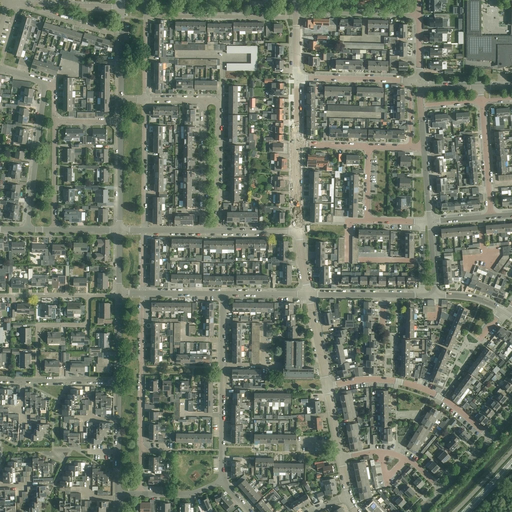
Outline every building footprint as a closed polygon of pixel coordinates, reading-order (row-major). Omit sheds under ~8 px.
[(429,0),(430,3),(429,3),(429,8),(430,8),(430,12),(439,12),(439,11),(441,11),(441,9),(441,3),(447,3),(446,0),(429,0)] [(480,0),(466,0),(467,58),(498,61),(498,59),(502,59),(504,67),(511,64),(511,63),(511,3),(511,9),(508,9),(508,25),(507,25),(511,25),(511,34),(511,36),(481,36),(480,0)] [(430,20),(429,20),(429,25),(430,25),(430,27),(442,27),(442,26),(447,26),(447,19),(448,19),(448,14),(438,14),(438,18),(430,18),(430,20)] [(41,29),(43,23),(40,21),(39,23),(32,20),(32,19),(24,17),(22,23),(33,26),(38,28),(41,29)] [(305,20),(305,28),(310,28),(313,28),(313,30),(317,30),(317,25),(329,26),(329,25),(337,25),(337,23),(337,19),(329,18),(329,19),(313,19),(313,20),(310,20),(305,20)] [(344,28),(350,29),(351,26),(348,26),(348,19),(344,19),(341,18),(341,19),(340,19),(340,26),(340,30),(344,30),(344,28)] [(357,27),(362,27),(362,20),(361,20),(361,19),(358,19),(358,20),(354,20),(354,26),(351,26),(350,29),(357,29),(357,27)] [(31,32),(33,26),(22,23),(20,29),(29,32),(31,32)] [(42,31),(49,33),(51,24),(45,23),(42,31)] [(49,33),(55,35),(58,26),(51,24),(49,33)] [(274,24),(274,29),(274,33),(282,33),(282,24),(274,24)] [(58,26),(55,35),(61,37),(64,28),(58,26)] [(64,28),(61,37),(60,40),(64,41),(65,38),(67,39),(70,30),(64,28)] [(27,38),(29,32),(20,29),(18,35),(27,38)] [(430,38),(429,38),(429,41),(430,41),(430,42),(442,42),(442,41),(447,41),(447,36),(447,34),(447,29),(438,29),(438,30),(438,33),(432,33),(430,33),(430,38)] [(76,32),(70,30),(67,39),(74,41),(76,32)] [(397,37),(390,37),(390,40),(398,40),(398,38),(407,38),(407,31),(400,31),(397,31),(397,37)] [(83,34),(76,32),(74,41),(80,43),(83,34)] [(91,35),(85,33),(83,41),(89,43),(91,35)] [(25,44),(27,38),(18,35),(16,41),(25,44)] [(95,45),(98,37),(91,35),(89,43),(95,45)] [(101,47),(104,39),(98,37),(95,45),(101,47)] [(110,41),(104,39),(101,47),(107,49),(108,47),(109,47),(112,48),(114,43),(110,42),(110,41)] [(390,40),(390,44),(395,44),(395,47),(395,49),(400,50),(407,50),(407,43),(398,43),(398,40),(390,40)] [(14,48),(23,50),(25,44),(16,41),(14,48)] [(310,49),(315,49),(315,50),(320,50),(320,45),(316,45),(317,41),(310,41),(310,49)] [(283,46),(274,46),(274,43),(268,43),(268,50),(276,50),(275,57),(280,57),(280,54),(283,54),(283,46)] [(444,49),(430,48),(430,57),(442,57),(442,53),(445,53),(447,51),(447,50),(452,50),(452,44),(444,44),(444,49)] [(21,57),(23,50),(14,48),(12,54),(17,56),(20,56),(21,57)] [(166,57),(166,50),(164,50),(155,50),(154,50),(154,57),(160,57),(160,60),(169,60),(169,57),(166,57)] [(390,50),(390,59),(398,59),(398,56),(395,56),(395,50),(390,50)] [(79,52),(78,54),(75,54),(73,61),(76,62),(77,56),(81,57),(84,58),(85,54),(79,52)] [(283,72),(283,68),(283,61),(281,61),(281,57),(267,57),(267,61),(273,61),(273,65),(276,65),(276,68),(275,68),(275,72),(283,72)] [(320,61),(320,57),(317,57),(309,57),(309,65),(317,65),(317,61),(320,61)] [(343,69),(343,60),(336,60),(337,58),(332,58),(332,68),(343,69)] [(34,59),(32,64),(31,68),(38,70),(40,61),(34,59)] [(362,69),(365,69),(365,66),(365,63),(366,60),(363,59),(363,61),(356,61),(356,69),(362,70),(362,69)] [(390,59),(390,66),(399,66),(399,69),(407,69),(407,62),(399,62),(399,59),(398,59),(390,59)] [(154,63),(154,69),(164,69),(164,63),(169,63),(169,60),(160,60),(160,63),(154,63)] [(46,63),(40,61),(38,70),(44,72),(46,63)] [(365,66),(365,69),(368,69),(368,70),(375,70),(375,62),(369,61),(369,63),(368,66),(365,66)] [(434,69),(434,70),(439,70),(439,69),(442,69),(445,69),(445,73),(453,73),(453,69),(447,69),(447,67),(445,65),(442,65),(442,61),(430,61),(430,63),(429,63),(429,68),(430,68),(430,69),(434,69)] [(101,72),(110,72),(110,66),(107,65),(107,62),(101,62),(101,66),(101,72)] [(46,63),(44,72),(50,74),(53,65),(46,63)] [(50,74),(56,76),(58,71),(59,67),(53,65),(50,74)] [(271,83),(271,89),(284,89),(284,83),(273,83),(273,79),(265,79),(265,83),(271,83)] [(163,89),(164,82),(154,82),(154,89),(155,89),(155,94),(160,94),(160,89),(163,89)] [(309,87),(307,87),(306,87),(306,91),(307,91),(307,93),(315,93),(318,93),(318,87),(316,87),(316,82),(309,82),(309,87)] [(391,89),(393,89),(393,92),(396,92),(396,95),(404,95),(404,89),(400,89),(400,85),(391,85),(391,89)] [(345,87),(344,96),(351,97),(351,92),(354,92),(354,88),(351,88),(345,87)] [(33,96),(34,89),(30,89),(27,88),(24,88),(23,88),(22,91),(25,92),(24,95),(33,96)] [(354,88),(354,92),(357,92),(357,97),(364,97),(364,88),(357,88),(354,88)] [(284,89),(269,89),(269,98),(272,98),(277,98),(277,95),(279,95),(284,95),(284,89)] [(32,104),(33,96),(24,95),(23,102),(18,102),(18,105),(25,106),(25,103),(32,104)] [(284,98),(277,98),(272,98),(272,101),(267,101),(267,104),(272,104),(276,104),(276,107),(284,107),(284,101),(283,101),(284,98)] [(24,109),(25,106),(18,105),(10,104),(10,108),(16,109),(16,110),(20,110),(19,115),(28,116),(29,109),(24,109)] [(69,111),(69,117),(76,117),(76,110),(72,110),(72,104),(64,104),(63,111),(69,111)] [(195,110),(194,110),(193,110),(193,105),(186,105),(186,110),(186,115),(195,115),(195,114),(195,110)] [(160,115),(160,106),(154,106),(154,108),(150,108),(149,115),(153,115),(153,118),(160,118),(160,115)] [(496,131),(501,130),(504,130),(503,119),(503,109),(496,109),(497,117),(499,117),(500,126),(496,126),(496,131)] [(452,115),(453,122),(453,124),(455,124),(455,125),(460,125),(460,123),(463,123),(462,113),(456,114),(456,115),(452,115)] [(448,114),(441,115),(442,125),(443,129),(446,129),(446,124),(446,122),(453,122),(452,115),(448,116),(448,114)] [(28,116),(19,115),(18,122),(16,122),(16,125),(22,126),(23,123),(27,123),(28,116)] [(192,121),(194,121),(195,121),(195,117),(195,115),(186,115),(186,121),(185,121),(185,126),(192,126),(192,121)] [(283,123),(278,123),(276,123),(276,127),(272,127),(272,130),(276,130),(275,133),(283,133),(283,127),(283,123)] [(22,129),(22,126),(16,125),(14,125),(13,128),(14,129),(16,130),(17,128),(20,129),(19,136),(27,137),(28,130),(22,129)] [(79,129),(66,129),(66,137),(65,137),(65,138),(65,140),(65,141),(71,141),(71,137),(79,137),(79,136),(83,136),(84,130),(79,130),(79,129)] [(106,138),(106,130),(93,130),(93,138),(106,138)] [(433,141),(434,147),(444,147),(443,134),(443,130),(439,130),(440,134),(435,135),(435,141),(433,141)] [(26,144),(27,137),(19,136),(18,139),(15,139),(15,142),(13,142),(13,145),(20,146),(20,143),(26,144)] [(283,143),(278,143),(277,143),(277,140),(271,140),(269,140),(269,150),(273,150),(273,151),(283,151),(283,143)] [(159,152),(159,155),(168,155),(169,155),(169,153),(168,152),(163,152),(163,146),(153,146),(153,152),(159,152)] [(108,149),(103,149),(96,149),(96,157),(98,157),(97,162),(108,162),(108,149)] [(16,151),(15,155),(15,158),(10,157),(10,160),(20,161),(21,162),(21,158),(24,159),(25,152),(16,151)] [(405,152),(398,152),(398,166),(410,167),(411,157),(405,157),(405,152)] [(287,159),(282,159),(278,159),(278,154),(271,153),(271,160),(275,160),(275,171),(280,172),(280,170),(281,170),(281,168),(286,169),(287,159)] [(168,159),(168,155),(159,155),(159,158),(154,158),(154,165),(164,165),(164,159),(168,159)] [(20,164),(20,161),(10,160),(10,163),(9,165),(12,166),(12,170),(21,171),(22,165),(20,164)] [(332,168),(329,168),(329,161),(316,160),(316,162),(308,161),(308,167),(316,167),(323,167),(323,171),(332,171),(332,168)] [(72,169),(69,169),(64,169),(64,181),(72,181),(72,169)] [(108,169),(103,169),(100,169),(100,178),(97,178),(97,182),(100,182),(108,182),(108,169)] [(20,179),(21,171),(12,170),(11,175),(8,175),(8,177),(5,177),(5,180),(18,181),(18,179),(20,179)] [(398,174),(397,179),(400,179),(400,188),(410,188),(410,179),(404,179),(404,174),(398,174)] [(275,187),(277,187),(284,187),(284,180),(282,180),(282,177),(271,177),(271,184),(275,184),(275,187)] [(466,186),(470,186),(470,185),(478,184),(477,178),(469,179),(469,178),(464,179),(465,183),(466,183),(466,186)] [(18,181),(5,180),(8,181),(7,183),(12,184),(11,191),(20,192),(21,185),(19,185),(19,182),(18,181)] [(164,191),(164,185),(154,184),(154,191),(159,191),(159,194),(167,194),(167,191),(164,191)] [(437,192),(438,192),(439,195),(448,194),(450,194),(453,194),(457,193),(458,193),(458,190),(450,190),(450,188),(447,188),(447,184),(437,185),(437,192)] [(69,189),(64,189),(64,193),(65,193),(65,201),(65,205),(74,205),(74,201),(75,189),(69,189)] [(98,191),(96,191),(96,197),(99,197),(99,203),(108,203),(108,190),(103,190),(100,190),(98,190),(98,191)] [(19,199),(20,192),(11,191),(11,195),(8,194),(7,198),(3,197),(3,200),(7,201),(14,201),(14,202),(17,202),(17,199),(19,199)] [(280,191),(275,191),(270,191),(270,195),(273,195),(273,202),(274,203),(276,203),(284,203),(284,195),(280,195),(280,191)] [(167,197),(167,194),(159,194),(158,197),(153,197),(153,204),(162,204),(162,197),(167,197)] [(473,196),(472,196),(473,208),(480,208),(479,200),(483,200),(483,195),(479,195),(479,197),(473,198),(473,196)] [(397,196),(397,198),(396,208),(406,209),(406,205),(408,205),(407,206),(411,206),(411,196),(406,196),(397,196)] [(11,211),(19,212),(20,205),(13,205),(14,202),(14,201),(7,201),(7,204),(8,204),(8,206),(11,206),(11,211)] [(234,222),(234,207),(234,203),(232,203),(232,207),(231,207),(231,212),(227,212),(227,213),(223,213),(223,220),(227,220),(227,222),(234,222)] [(285,213),(286,213),(286,212),(285,212),(285,211),(284,210),(283,210),(280,210),(280,206),(270,206),(265,206),(265,212),(276,213),(276,217),(276,222),(284,222),(285,213)] [(108,209),(103,209),(100,209),(100,213),(98,213),(98,218),(100,218),(100,222),(107,222),(108,209)] [(10,215),(7,215),(6,219),(10,219),(10,218),(18,219),(19,212),(11,211),(10,215)] [(81,222),(81,217),(81,212),(78,212),(78,211),(65,211),(65,219),(73,219),(73,222),(81,222)] [(8,251),(8,249),(8,244),(4,244),(4,239),(0,238),(0,249),(3,249),(3,251),(8,251)] [(97,240),(97,245),(97,247),(102,247),(102,254),(95,254),(95,260),(101,260),(101,261),(108,261),(108,255),(109,255),(109,240),(97,240)] [(14,259),(12,259),(12,253),(25,253),(25,243),(12,243),(12,251),(9,251),(9,259),(9,265),(14,265),(14,259)] [(87,251),(87,248),(87,243),(74,243),(74,251),(87,251)] [(45,252),(45,256),(43,256),(44,260),(41,260),(41,266),(49,266),(49,260),(49,256),(48,256),(48,249),(46,249),(46,245),(33,245),(32,252),(45,252)] [(55,260),(53,260),(53,255),(65,255),(65,245),(53,245),(53,251),(49,251),(49,260),(49,266),(55,266),(55,260)] [(288,254),(280,254),(280,260),(269,259),(269,262),(273,262),(282,262),(288,262),(288,254)] [(443,267),(454,266),(454,265),(451,266),(450,260),(452,260),(451,256),(444,256),(444,260),(442,260),(443,267)] [(283,265),(283,272),(291,272),(291,265),(289,265),(289,262),(288,262),(282,262),(282,265),(283,265)] [(395,280),(397,280),(398,277),(398,264),(394,264),(394,273),(392,273),(392,277),(389,277),(388,277),(388,282),(388,285),(395,285),(395,280)] [(0,284),(1,284),(1,288),(6,288),(6,284),(6,279),(6,273),(9,273),(9,266),(2,265),(2,268),(0,267),(0,284)] [(364,277),(361,276),(360,276),(360,279),(360,282),(360,284),(367,284),(367,282),(369,282),(369,279),(370,277),(370,273),(370,265),(366,265),(366,273),(364,272),(364,277)] [(13,266),(9,266),(9,273),(9,282),(12,282),(12,288),(25,288),(25,284),(25,283),(28,283),(28,273),(25,273),(24,274),(24,280),(12,280),(12,272),(13,272),(13,266)] [(32,269),(29,269),(29,281),(32,281),(32,286),(45,286),(45,282),(48,282),(48,277),(48,275),(45,275),(32,275),(32,269)] [(351,276),(351,272),(346,272),(346,276),(341,276),(341,284),(348,284),(348,281),(351,281),(351,279),(351,276)] [(351,279),(351,281),(351,284),(357,284),(357,282),(360,282),(360,279),(360,276),(361,276),(360,272),(355,272),(355,276),(351,276),(351,279)] [(74,278),(74,281),(74,286),(86,286),(86,283),(90,283),(90,273),(87,273),(87,279),(74,278)] [(108,273),(103,273),(98,273),(98,288),(108,289),(108,273)] [(376,282),(379,282),(379,279),(379,277),(379,273),(370,273),(370,277),(369,279),(369,282),(369,284),(376,284),(376,282)] [(385,282),(388,282),(388,277),(389,277),(388,273),(379,273),(379,277),(379,279),(379,282),(379,284),(385,285),(385,282)] [(404,280),(407,280),(407,277),(407,273),(402,273),(402,277),(398,277),(397,280),(397,285),(404,285),(404,280)] [(407,277),(407,280),(407,285),(413,285),(413,279),(418,280),(419,277),(413,277),(414,273),(411,273),(411,277),(407,277)] [(468,284),(469,285),(469,286),(475,289),(477,281),(479,277),(473,275),(472,279),(470,278),(470,280),(468,284)] [(66,286),(66,281),(66,276),(58,276),(58,278),(52,278),(52,288),(62,288),(62,286),(66,286)] [(501,287),(497,297),(503,299),(503,298),(506,299),(509,293),(503,291),(504,288),(507,280),(504,279),(501,287)] [(475,289),(480,291),(483,283),(477,281),(475,289)] [(480,291),(486,293),(489,285),(483,283),(480,291)] [(486,293),(491,295),(494,288),(489,285),(486,293)] [(494,288),(491,295),(497,297),(501,287),(498,286),(497,289),(494,288)] [(366,308),(374,308),(374,305),(371,305),(371,302),(370,302),(370,300),(364,300),(364,302),(363,302),(363,308),(366,308)] [(73,303),(68,303),(68,317),(73,317),(74,316),(81,316),(81,313),(81,304),(73,304),(73,303)] [(98,318),(98,324),(104,324),(104,318),(109,318),(110,303),(100,303),(100,318),(98,318)] [(323,313),(324,319),(340,316),(339,312),(339,308),(339,303),(334,303),(335,312),(331,312),(331,310),(330,310),(328,310),(328,311),(328,312),(323,313)] [(34,314),(34,309),(30,309),(30,308),(30,307),(30,304),(25,304),(18,304),(18,312),(30,312),(30,314),(34,314)] [(49,317),(49,315),(52,315),(52,318),(56,318),(56,309),(56,305),(46,305),(46,304),(42,304),(41,317),(49,317)] [(414,313),(414,310),(416,310),(416,306),(411,306),(411,304),(407,304),(407,307),(406,307),(406,311),(403,311),(403,313),(414,313)] [(460,306),(458,311),(458,312),(465,315),(467,312),(470,313),(471,311),(460,306)] [(464,318),(465,315),(458,312),(457,314),(454,313),(453,316),(456,317),(466,322),(467,319),(464,318)] [(348,321),(345,321),(345,327),(348,327),(354,327),(354,321),(354,315),(348,315),(348,321)] [(340,316),(324,319),(325,325),(333,324),(340,322),(340,316)] [(465,324),(466,322),(456,317),(453,323),(461,326),(462,323),(465,324)] [(451,328),(461,333),(462,331),(459,329),(461,326),(453,323),(451,328)] [(496,334),(501,337),(506,331),(501,327),(496,334)] [(31,328),(26,328),(22,328),(21,343),(29,343),(29,335),(31,335),(31,328)] [(448,334),(456,337),(457,334),(460,335),(461,333),(451,328),(448,334)] [(344,337),(346,336),(345,330),(337,331),(338,335),(332,336),(333,339),(344,337)] [(506,341),(507,340),(511,335),(511,334),(506,331),(501,337),(506,341)] [(61,345),(65,345),(65,338),(61,338),(61,333),(48,333),(48,343),(61,343),(61,345)] [(72,333),(72,335),(72,336),(71,336),(70,336),(69,337),(69,339),(70,340),(71,340),(72,341),(72,343),(78,343),(78,344),(89,344),(89,338),(85,338),(85,333),(72,333)] [(109,333),(106,333),(100,333),(96,333),(96,339),(100,339),(100,342),(101,342),(101,347),(109,347),(109,333)] [(448,334),(446,340),(456,344),(457,342),(455,341),(456,337),(448,334)] [(348,343),(346,336),(344,337),(333,339),(336,339),(336,342),(334,342),(334,345),(342,343),(342,344),(348,343)] [(455,346),(456,344),(446,340),(444,345),(451,349),(453,345),(455,346)] [(285,341),(285,364),(285,369),(283,369),(283,379),(296,379),(296,378),(314,378),(314,369),(302,369),(302,365),(304,365),(304,341),(285,341)] [(184,342),(180,342),(174,342),(174,345),(180,345),(180,354),(177,354),(177,357),(177,362),(183,362),(183,354),(184,342)] [(206,343),(203,342),(203,362),(209,363),(209,362),(212,362),(212,355),(210,355),(210,353),(206,353),(206,350),(206,343)] [(333,352),(335,352),(335,351),(343,350),(342,344),(342,343),(334,345),(335,348),(332,349),(333,352)] [(443,347),(441,352),(451,357),(452,355),(449,354),(450,350),(443,347)] [(482,352),(489,357),(492,352),(486,347),(482,352)] [(333,355),(334,358),(345,356),(343,350),(335,351),(335,352),(336,355),(333,355)] [(438,358),(446,361),(447,358),(450,359),(451,357),(441,352),(438,358)] [(489,357),(482,352),(479,357),(485,362),(489,357)] [(31,354),(26,353),(21,353),(20,368),(31,368),(31,354)] [(162,365),(162,362),(159,362),(159,356),(163,356),(163,355),(151,355),(151,362),(155,362),(155,365),(162,365)] [(351,359),(345,360),(345,356),(334,358),(334,362),(337,361),(338,364),(346,363),(349,362),(352,362),(351,359)] [(90,366),(90,361),(90,357),(85,357),(85,362),(71,362),(71,368),(70,368),(70,371),(85,372),(85,365),(89,365),(89,366),(90,366)] [(103,357),(98,357),(98,367),(98,372),(109,372),(109,366),(108,366),(108,358),(103,358),(103,357)] [(475,362),(482,367),(482,366),(484,368),(487,363),(485,362),(479,357),(475,362)] [(446,361),(438,358),(436,364),(446,368),(447,366),(444,365),(446,361)] [(59,371),(59,367),(59,361),(46,361),(46,371),(52,371),(59,371)] [(482,367),(475,362),(471,366),(478,371),(482,367)] [(445,370),(446,368),(436,364),(433,369),(441,373),(442,369),(445,370)] [(474,376),(478,371),(471,366),(468,371),(474,376)] [(355,376),(359,376),(358,367),(350,369),(351,372),(353,371),(353,374),(355,374),(355,376)] [(376,370),(376,367),(369,367),(369,373),(371,373),(371,374),(371,376),(378,376),(378,373),(379,373),(379,370),(376,370)] [(440,376),(441,373),(433,369),(431,375),(441,379),(442,377),(440,376)] [(475,379),(472,376),(468,373),(464,378),(471,383),(475,379)] [(440,381),(441,379),(431,375),(429,381),(436,384),(438,380),(440,381)] [(511,385),(511,384),(511,381),(509,379),(507,377),(503,382),(505,384),(503,387),(509,392),(511,389),(511,385)] [(461,383),(468,388),(471,383),(464,378),(461,383)] [(157,381),(150,381),(150,391),(154,391),(154,394),(153,394),(153,400),(158,400),(160,400),(160,394),(160,387),(157,387),(157,386),(157,381)] [(180,402),(180,399),(174,399),(174,394),(171,394),(171,381),(163,381),(163,390),(168,390),(167,395),(168,395),(168,397),(170,397),(170,402),(174,402),(180,402)] [(188,381),(181,381),(181,389),(181,393),(186,393),(186,398),(191,399),(191,388),(188,388),(188,381)] [(464,393),(468,388),(461,383),(457,387),(464,393)] [(453,392),(460,398),(464,393),(457,387),(453,392)] [(496,398),(500,401),(502,403),(507,398),(505,396),(507,394),(500,388),(496,393),(499,395),(496,398)] [(241,399),(246,399),(246,397),(241,397),(241,393),(244,393),(244,390),(235,390),(235,393),(233,393),(233,399),(241,399)] [(340,402),(353,399),(351,390),(342,392),(342,395),(340,395),(341,399),(340,400),(340,402)] [(450,397),(457,402),(460,398),(453,392),(450,397)] [(498,404),(500,401),(496,398),(494,396),(490,400),(493,402),(490,405),(494,408),(496,410),(501,405),(498,404)] [(353,399),(340,402),(341,404),(342,404),(343,407),(354,405),(353,399)] [(487,409),(484,412),(488,415),(490,417),(494,413),(492,411),(494,408),(490,405),(488,403),(484,407),(487,409)] [(342,411),(343,414),(355,411),(354,405),(343,407),(343,411),(342,411)] [(437,418),(439,419),(442,414),(432,408),(430,411),(429,411),(428,413),(437,418)] [(475,417),(478,419),(484,424),(488,420),(486,418),(488,415),(484,412),(481,410),(478,414),(475,417)] [(355,411),(343,414),(343,416),(344,415),(345,419),(356,417),(355,411)] [(434,423),(437,418),(428,413),(427,412),(425,416),(424,415),(423,417),(434,423)] [(321,417),(316,417),(315,414),(305,414),(306,421),(312,420),(313,429),(321,429),(321,417)] [(434,423),(423,417),(422,419),(423,419),(421,423),(425,425),(423,427),(429,431),(434,423)] [(149,432),(158,432),(158,428),(161,428),(161,425),(164,425),(164,422),(158,422),(158,424),(149,424),(149,432)] [(346,430),(346,432),(359,429),(358,423),(351,424),(346,425),(347,429),(346,430)] [(415,430),(426,436),(429,431),(423,427),(420,425),(418,429),(416,428),(415,430)] [(359,429),(346,432),(346,434),(348,434),(348,437),(360,435),(359,429)] [(453,433),(456,435),(459,439),(462,436),(466,440),(471,435),(465,429),(460,434),(456,431),(453,433)] [(426,436),(415,430),(414,432),(415,432),(413,436),(423,441),(426,436)] [(164,442),(164,439),(163,439),(163,435),(158,435),(158,432),(149,432),(149,439),(158,439),(158,442),(164,442)] [(383,435),(381,435),(381,440),(382,441),(382,444),(388,444),(388,441),(392,440),(392,434),(383,435)] [(447,444),(449,447),(453,450),(456,447),(458,448),(460,446),(457,443),(459,440),(456,437),(453,434),(450,436),(452,438),(447,444)] [(348,441),(348,443),(361,441),(360,435),(348,437),(349,441),(348,441)] [(409,440),(420,446),(423,441),(413,436),(411,439),(410,438),(409,440)] [(417,452),(419,447),(420,446),(409,440),(408,442),(409,443),(407,446),(417,452)] [(362,450),(361,442),(361,441),(348,443),(349,446),(350,445),(351,449),(353,449),(353,452),(362,450)] [(436,444),(442,450),(445,447),(439,441),(436,444)] [(425,453),(425,454),(430,458),(433,456),(428,450),(425,453)] [(438,457),(441,459),(444,463),(450,456),(445,451),(438,457)] [(149,457),(149,464),(158,464),(158,457),(160,457),(160,454),(158,454),(158,457),(149,457)] [(231,467),(240,467),(240,462),(242,462),(242,457),(236,457),(236,458),(233,458),(233,461),(231,461),(231,467)] [(6,465),(6,467),(15,467),(18,467),(18,462),(21,462),(20,458),(11,458),(12,462),(8,462),(9,465),(6,465)] [(440,467),(436,464),(431,459),(429,461),(431,464),(428,467),(435,473),(440,467)] [(81,471),(81,466),(81,462),(75,462),(75,466),(69,466),(69,469),(66,469),(66,471),(76,471),(81,471)] [(353,470),(366,468),(364,462),(360,462),(353,464),(354,467),(353,468),(353,470)] [(325,474),(328,473),(333,473),(332,465),(324,466),(323,463),(321,464),(317,465),(318,471),(324,470),(325,474)] [(231,478),(236,476),(242,474),(242,473),(240,471),(240,467),(231,467),(231,473),(231,478)] [(356,476),(367,473),(366,468),(353,470),(354,472),(355,472),(356,476)] [(415,472),(412,475),(414,477),(413,477),(416,480),(414,482),(420,488),(425,483),(418,476),(419,476),(415,472)] [(355,479),(356,482),(368,479),(367,473),(356,476),(357,479),(355,479)] [(238,485),(242,489),(249,483),(245,479),(246,478),(244,475),(239,479),(240,480),(237,482),(239,484),(238,485)] [(402,475),(398,479),(401,481),(402,480),(407,484),(409,482),(408,481),(404,477),(402,475)] [(325,484),(326,487),(335,485),(334,478),(326,480),(326,477),(316,479),(316,481),(320,481),(320,482),(323,481),(323,484),(325,484)] [(252,487),(249,483),(242,489),(245,493),(252,487)] [(336,492),(335,485),(326,487),(326,491),(324,491),(316,494),(319,500),(324,497),(323,495),(325,494),(333,493),(333,494),(336,493),(336,492)] [(369,485),(358,487),(359,491),(358,491),(358,493),(370,491),(369,485)] [(405,492),(407,494),(411,497),(415,492),(408,485),(405,487),(407,489),(405,492)] [(245,493),(250,498),(256,492),(252,487),(245,493)] [(395,496),(392,500),(392,501),(394,502),(395,502),(396,501),(401,507),(406,502),(400,496),(403,494),(396,487),(393,490),(397,494),(395,496)] [(360,499),(365,498),(371,497),(370,491),(358,493),(358,495),(360,495),(360,499)] [(214,496),(216,500),(216,502),(220,501),(223,505),(226,509),(233,503),(230,499),(229,500),(222,492),(214,496)] [(250,498),(254,503),(261,497),(256,492),(250,498)] [(306,494),(301,497),(305,504),(310,501),(306,494)] [(301,497),(296,501),(300,508),(305,504),(301,497)] [(369,511),(372,511),(380,505),(373,498),(368,503),(371,505),(367,508),(370,511),(369,511)] [(199,507),(196,508),(196,511),(200,510),(201,511),(210,511),(213,511),(211,507),(209,503),(207,499),(201,501),(202,504),(198,506),(199,507)] [(262,500),(256,505),(260,510),(266,504),(262,500)] [(291,504),(292,507),(295,511),(300,508),(296,501),(291,504)] [(150,503),(140,503),(140,502),(140,505),(137,505),(136,511),(153,511),(154,504),(150,504),(150,503)] [(169,511),(170,508),(170,503),(160,503),(160,511),(157,511),(156,511),(169,511)] [(179,511),(192,511),(193,508),(189,508),(190,503),(180,503),(179,511)]
